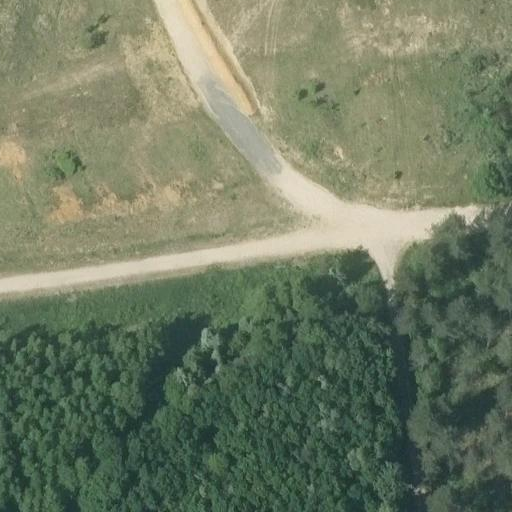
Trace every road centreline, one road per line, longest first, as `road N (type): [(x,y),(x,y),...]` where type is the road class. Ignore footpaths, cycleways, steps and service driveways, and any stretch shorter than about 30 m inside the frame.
road 1 (track): [(366,241),(0,293)]
road 2 (track): [(171,0),(209,77),(281,185),(366,241)]
road 3 (track): [(410,511),(366,241)]
road 4 (track): [(366,241),(511,222)]
